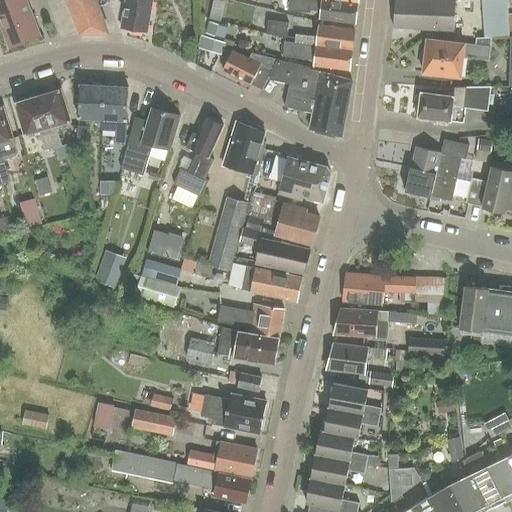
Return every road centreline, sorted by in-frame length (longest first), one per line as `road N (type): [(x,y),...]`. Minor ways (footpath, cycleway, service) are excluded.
road 1 (residential): [(0,77),(76,55),(135,59),(355,165)]
road 2 (residential): [(271,511),(341,215)]
road 3 (residential): [(341,215),(511,252)]
road 4 (residential): [(379,0),(355,165)]
